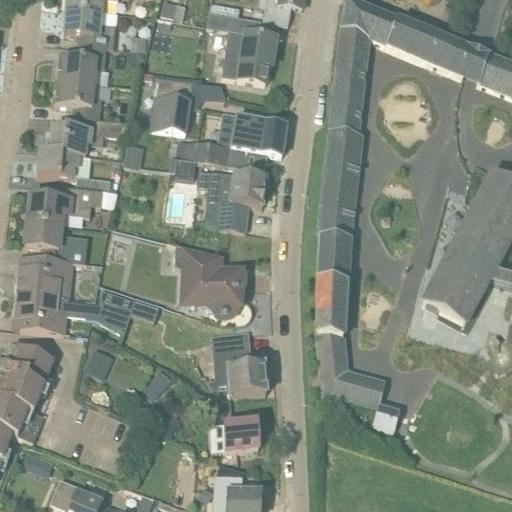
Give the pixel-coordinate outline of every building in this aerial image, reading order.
[(66,0),(65,14),(100,17),(101,4),(118,5),(117,0),(66,0)] [(300,14),(302,0),(259,0),(258,11),(264,12),(261,26),(287,31),(290,12),(300,14)] [(182,10),(162,6),(159,19),(172,22),(172,25),(179,27),(182,10)] [(478,92),(487,62),(477,58),(461,51),(346,6),(337,60),(329,132),(359,136),(369,48),(468,89),(478,92)] [(99,29),(100,17),(65,14),(63,39),(80,40),(79,52),(105,54),(113,54),(114,31),(99,29)] [(220,82),(264,89),(267,72),(271,72),(275,44),(235,37),(237,22),(226,20),(208,17),(206,32),(227,36),(220,82)] [(105,54),(79,52),(78,51),(77,63),(59,61),(57,86),(93,90),(94,76),(102,77),(105,54)] [(140,74),(143,57),(124,55),(127,64),(132,70),(140,74)] [(511,279),(506,278),(494,275),(511,241),(511,71),(487,62),(478,92),(511,105),(511,183),(509,189),(490,177),(420,306),(464,330),(483,295),(488,287),(511,293),(511,320),(511,322),(511,279)] [(156,101),(153,101),(148,135),(185,140),(190,105),(191,105),(193,88),(179,85),(158,83),(156,101)] [(96,126),(98,126),(100,105),(92,104),(93,90),(57,86),(54,110),(73,112),(72,123),(96,126)] [(280,162),(285,130),(235,123),(234,131),(231,131),(228,151),(230,155),(280,162)] [(130,130),(98,126),(96,126),(95,141),(127,144),(130,130)] [(78,161),(84,161),(85,150),(89,150),(91,137),(51,132),(48,157),(78,161)] [(318,240),(352,243),(362,142),(358,141),(359,136),(329,132),(319,223),(318,240)] [(227,170),(230,155),(228,151),(186,145),(183,164),(227,170)] [(143,153),(127,150),(123,170),(140,173),(143,153)] [(71,185),(72,175),(77,175),(78,161),(48,157),(38,156),(36,181),(71,185)] [(174,177),(176,163),(169,162),(167,176),(174,177)] [(243,236),(246,211),(261,212),(265,183),(212,179),(211,181),(203,180),(201,196),(208,197),(207,207),(221,208),(218,233),(243,236)] [(101,197),(108,198),(109,186),(76,182),(75,195),(101,197)] [(101,197),(75,195),(60,193),(59,205),(29,202),(26,227),(60,230),(61,220),(89,223),(90,212),(100,213),(101,197)] [(59,241),(60,230),(26,227),(23,251),(53,254),(52,265),(69,267),(84,269),(86,252),(73,251),(74,242),(59,241)] [(352,243),(318,240),(315,284),(350,286),(352,243)] [(251,320),(251,317),(251,315),(250,313),(249,311),(247,310),(246,308),(244,307),(244,298),(243,298),(244,275),(218,274),(218,265),(183,257),(181,305),(202,306),(201,324),(217,329),(238,331),(240,331),(242,331),(244,330),(246,329),(247,328),(249,326),(250,324),(251,322),(251,320)] [(69,267),(52,265),(26,262),(24,282),(18,281),(16,298),(66,303),(69,267)] [(350,286),(315,284),(315,343),(344,343),(347,290),(349,290),(350,286)] [(62,339),(66,303),(16,298),(15,315),(21,316),(19,335),(62,339)] [(228,402),(265,399),(262,370),(250,371),(248,336),(210,339),(212,353),(211,353),(214,389),(227,388),(228,402)] [(344,343),(315,343),(314,406),(375,422),(378,410),(383,389),(344,379),(344,343)] [(32,417),(52,365),(11,349),(3,371),(0,369),(0,467),(10,440),(16,442),(32,448),(33,446),(40,448),(43,441),(36,438),(43,421),(32,417)] [(91,356),(82,376),(100,384),(109,363),(91,356)] [(375,422),(373,431),(394,437),(399,416),(378,410),(375,422)] [(225,459),(257,457),(256,428),(223,430),(225,459)] [(35,467),(31,453),(19,456),(23,470),(35,467)] [(241,483),(214,481),(211,511),(257,511),(259,498),(240,496),(241,483)] [(98,511),(100,509),(86,503),(88,497),(60,485),(51,506),(63,511),(98,511)] [(150,511),(154,503),(142,499),(135,511),(110,511),(100,508),(100,509),(98,511),(150,511)]
